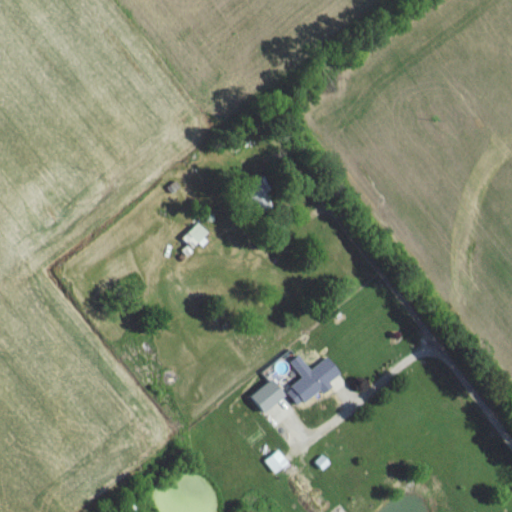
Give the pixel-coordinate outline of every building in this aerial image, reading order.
[(271,209),(254,183),(239,193),(256,219),(271,209)] [(193,248),(203,238),(193,229),(184,238),(193,248)] [(306,374),(301,367),(291,375),(297,383),(285,392),(297,410),(337,382),(324,362),(306,374)] [(245,403),(258,418),(279,401),(266,385),(245,403)] [(285,470),(274,455),(260,466),(271,480),(285,470)]
